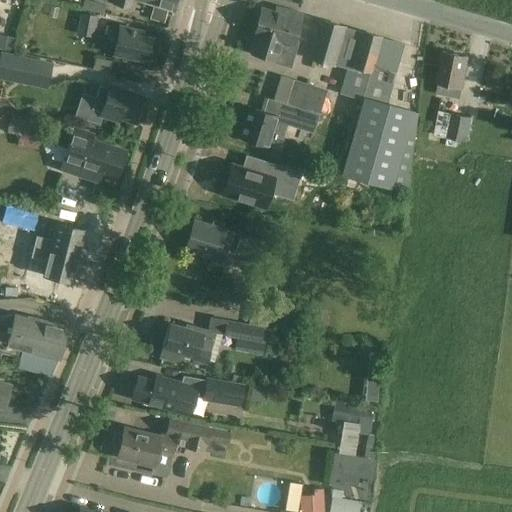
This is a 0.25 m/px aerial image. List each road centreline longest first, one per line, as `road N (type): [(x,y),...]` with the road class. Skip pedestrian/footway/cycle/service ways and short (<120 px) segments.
road 1 (secondary): [(25,511),(111,299),(195,57)]
road 2 (tertiary): [(511,36),(391,0)]
